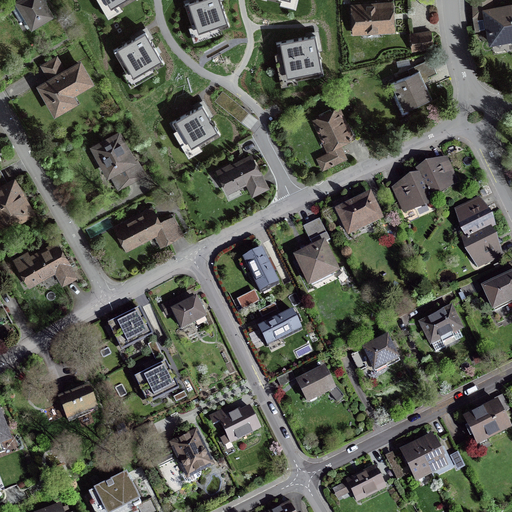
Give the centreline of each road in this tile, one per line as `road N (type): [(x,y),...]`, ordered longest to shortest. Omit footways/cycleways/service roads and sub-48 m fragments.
road 1 (residential): [(192,254),(461,122)]
road 2 (residential): [(192,254),(303,477)]
road 3 (residential): [(303,477),(511,373)]
road 4 (residential): [(0,111),(104,299)]
road 5 (residential): [(0,363),(104,299)]
